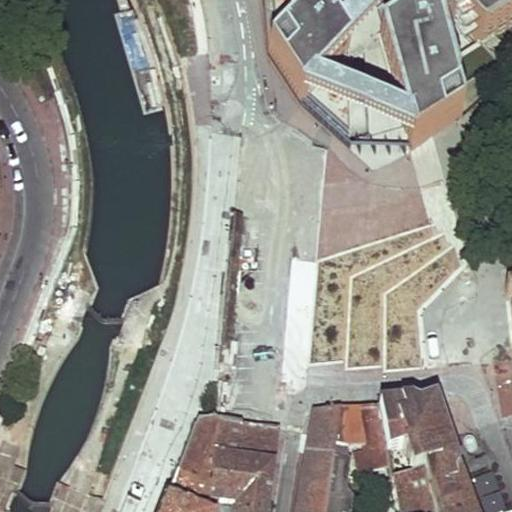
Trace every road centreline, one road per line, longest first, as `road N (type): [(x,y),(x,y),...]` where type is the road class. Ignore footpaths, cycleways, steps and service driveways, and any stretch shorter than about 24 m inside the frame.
road 1 (residential): [(511,498),(467,383),(295,401),(280,511)]
road 2 (residential): [(0,84),(24,130),(37,207),(34,243),(0,334)]
road 3 (unknown): [(345,396),(344,159)]
